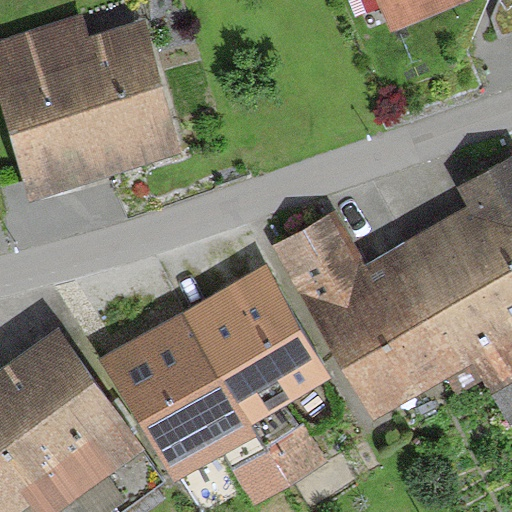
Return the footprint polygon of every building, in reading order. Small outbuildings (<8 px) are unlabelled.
[(376,0),(391,37),(480,0),(376,0)] [(511,0),(503,0),(502,0),(494,19),(501,40),(511,36),(511,0)] [(86,18),(0,45),(0,102),(34,208),(189,158),(145,22),(105,35),(93,39),(86,18)] [(487,373),(491,381),(511,368),(511,146),(459,176),(469,197),(405,231),(487,373)] [(458,390),(487,373),(405,231),(367,253),(335,199),(275,234),(375,407),(445,367),(458,390)] [(267,254),(186,303),(253,411),(333,361),(299,305),(267,254)] [(186,303),(184,300),(103,350),(123,381),(178,469),(258,419),(253,411),(186,303)] [(144,436),(57,315),(0,355),(0,509),(2,511),(31,490),(45,507),(144,436)] [(38,511),(45,507),(31,490),(2,511),(38,511)]
